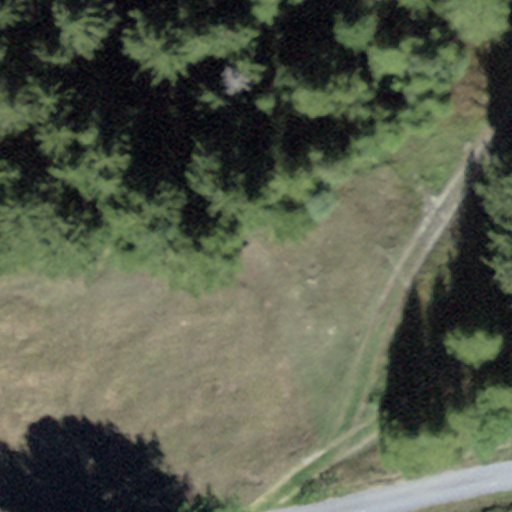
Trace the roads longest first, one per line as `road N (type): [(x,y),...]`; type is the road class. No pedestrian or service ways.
road 1 (track): [(258,511),(313,465),(472,166),(511,128)]
road 2 (unclassified): [(511,473),(329,511)]
